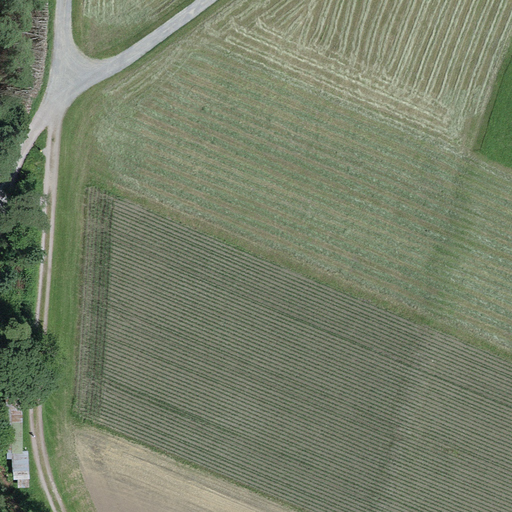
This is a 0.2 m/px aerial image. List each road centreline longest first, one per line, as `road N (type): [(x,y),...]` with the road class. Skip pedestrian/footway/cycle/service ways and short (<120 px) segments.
road 1 (track): [(64,0),(34,377),(36,443),(58,511)]
road 2 (track): [(205,0),(128,57),(59,80)]
